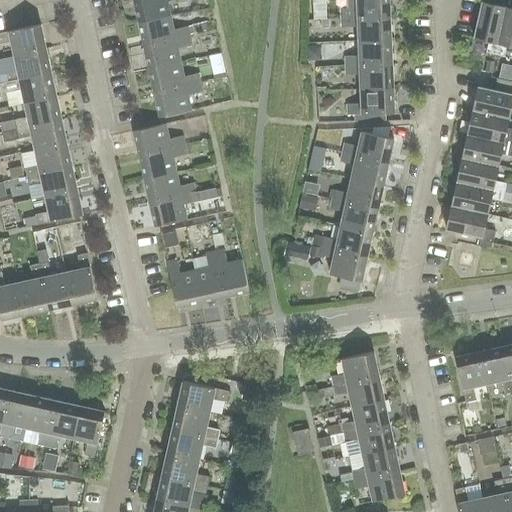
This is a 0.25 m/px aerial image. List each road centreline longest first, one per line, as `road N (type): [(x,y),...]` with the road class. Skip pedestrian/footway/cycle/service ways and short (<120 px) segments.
road 1 (residential): [(146,350),(69,0)]
road 2 (residential): [(406,308),(452,0)]
road 3 (residential): [(146,350),(406,308)]
road 4 (residential): [(406,308),(448,511)]
road 5 (residential): [(146,350),(111,511)]
road 6 (residential): [(0,350),(92,357),(146,350)]
